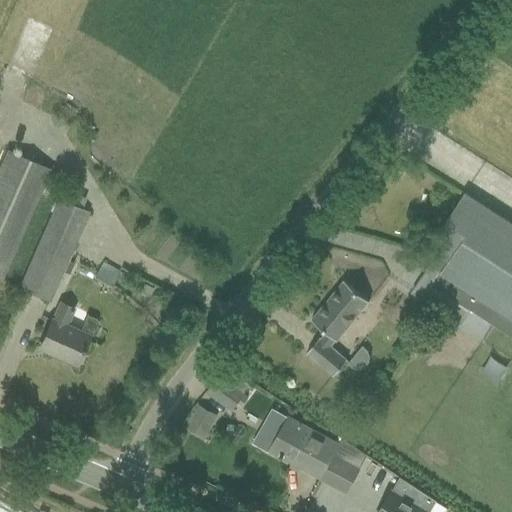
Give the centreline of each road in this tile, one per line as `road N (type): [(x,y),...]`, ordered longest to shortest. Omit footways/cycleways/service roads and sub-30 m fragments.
road 1 (unclassified): [(119,487),(161,407),(224,324),(491,0)]
road 2 (tertiary): [(119,487),(0,436)]
